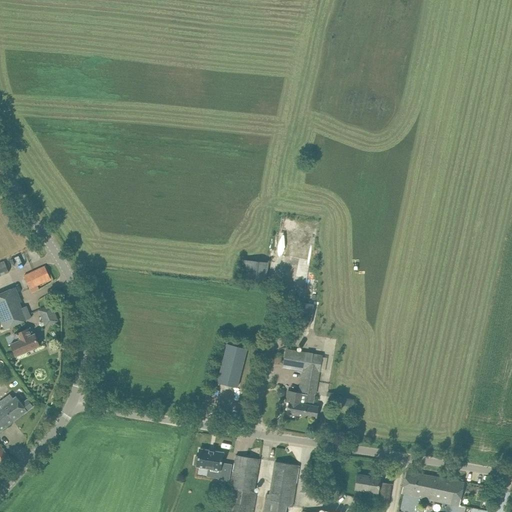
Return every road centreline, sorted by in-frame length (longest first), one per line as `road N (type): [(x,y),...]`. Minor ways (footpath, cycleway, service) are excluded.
road 1 (unclassified): [(511,475),(70,405)]
road 2 (tertiary): [(70,405),(83,358),(82,310),(58,259),(0,178)]
